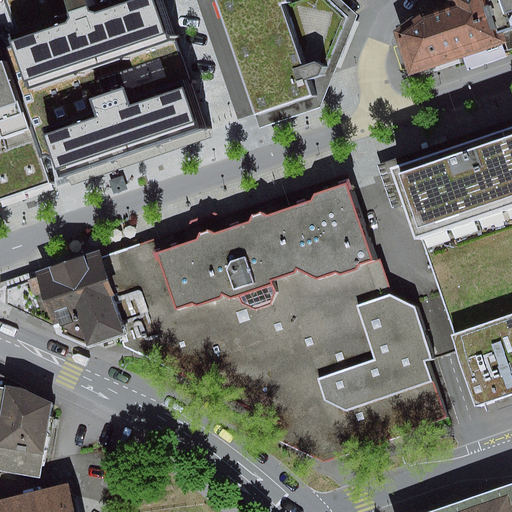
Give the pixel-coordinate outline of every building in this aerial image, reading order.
[(5,0),(22,52),(8,58),(51,180),(210,127),(165,0),(5,0)] [(222,0),(263,112),(314,94),(309,81),(325,75),(346,17),(328,0),(222,0)] [(418,17),(395,33),(396,38),(393,39),(405,76),(504,44),(500,31),(494,33),(483,0),(449,0),(452,6),(418,17)] [(511,27),(511,0),(483,0),(494,33),(500,31),(511,27)] [(8,58),(0,60),(0,198),(51,180),(8,58)] [(511,397),(511,131),(396,171),(421,240),(426,239),(458,334),(481,408),(511,397)] [(54,272),(6,288),(6,303),(98,346),(122,337),(125,345),(280,424),(327,463),(350,455),(448,418),(427,361),(434,358),(419,308),(389,294),(350,186),(161,254),(148,243),(54,272)] [(0,468),(51,478),(57,402),(0,384),(0,468)] [(76,511),(69,483),(0,501),(0,511),(76,511)] [(511,511),(511,486),(435,511),(511,511)]
